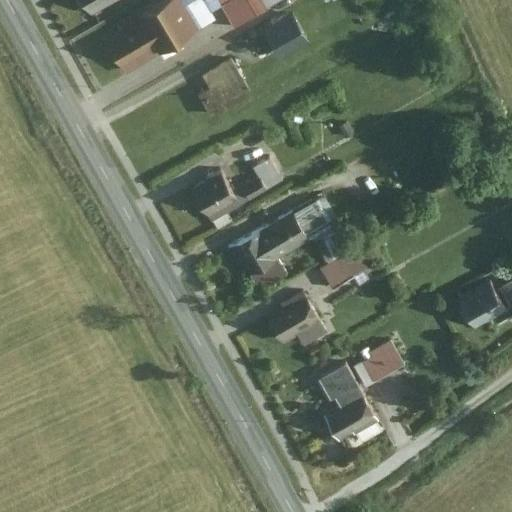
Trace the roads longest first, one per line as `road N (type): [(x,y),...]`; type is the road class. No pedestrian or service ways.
road 1 (tertiary): [(5,0),(291,511)]
road 2 (residential): [(511,378),(324,511)]
